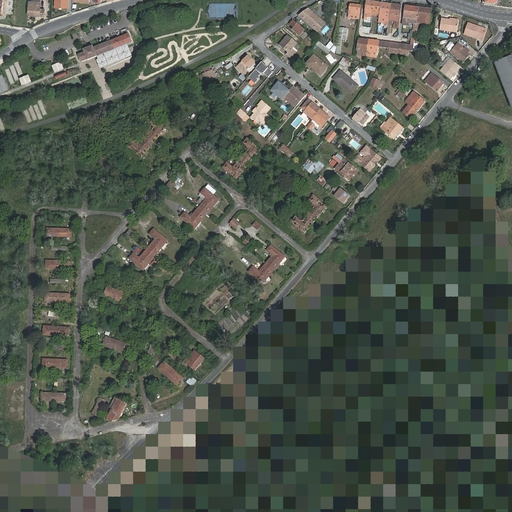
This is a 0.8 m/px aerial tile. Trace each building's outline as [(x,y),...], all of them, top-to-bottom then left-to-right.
[(42,2),(30,1),(28,16),(44,17),(45,10),(41,10),(42,2)] [(372,15),(373,2),(366,1),(363,20),(366,20),(366,17),(367,14),(370,15),(370,17),(371,18),(372,15)] [(379,16),(381,3),(373,2),(372,15),(379,16)] [(381,3),(379,16),(378,22),(381,22),(381,19),(385,19),(384,24),(388,25),(390,4),(381,3)] [(350,4),(348,14),(348,18),(358,19),(360,6),(350,4)] [(401,5),(390,4),(388,25),(387,31),(390,31),(391,25),(391,20),(395,20),(394,24),(395,24),(394,28),(398,28),(401,5)] [(417,19),(419,7),(404,5),(402,25),(408,26),(408,23),(413,24),(413,31),(412,34),(410,33),(409,38),(411,39),(414,39),(415,31),(416,22),(417,19)] [(432,9),(419,7),(417,19),(430,21),(432,9)] [(320,20),(308,8),(299,15),(313,28),(320,20)] [(449,22),(449,20),(440,19),(439,30),(456,32),(457,23),(449,22)] [(304,29),(293,20),(289,24),(293,27),(291,30),(299,35),(304,29)] [(324,24),(320,20),(313,28),(318,32),(324,24)] [(468,23),(465,33),(478,38),(478,39),(482,41),(486,29),(468,23)] [(338,38),(341,39),(342,35),(346,36),(347,28),(340,27),(338,38)] [(283,44),(281,46),(288,52),(287,54),(291,58),(296,52),(292,48),(296,43),(287,35),(281,43),(283,44)] [(92,46),(83,49),(84,52),(77,55),(80,62),(86,59),(87,60),(125,46),(121,37),(93,48),(92,46)] [(364,55),(366,55),(368,40),(358,39),(357,50),(363,51),(363,54),(364,54),(364,55)] [(368,40),(366,55),(369,56),(369,54),(371,54),(371,51),(377,52),(377,47),(378,41),(368,40)] [(383,42),(383,48),(390,48),(408,51),(413,51),(413,46),(410,46),(383,42)] [(462,51),(463,49),(456,44),(449,52),(463,63),(469,56),(462,51)] [(247,55),(236,67),(244,74),(248,71),(247,70),(254,62),(247,55)] [(313,56),(307,63),(320,75),(326,67),(313,56)] [(511,57),(494,65),(511,111),(511,57)] [(340,63),(345,66),(348,61),(343,58),(340,63)] [(450,59),(440,71),(449,79),(452,76),(454,74),(460,67),(450,59)] [(248,77),(255,83),(259,79),(259,75),(261,73),(264,73),(269,76),(273,72),(265,65),(266,65),(262,61),(248,77)] [(77,63),(62,69),(56,71),(30,82),(23,84),(12,89),(13,92),(56,75),(78,66),(77,63)] [(203,74),(206,82),(216,78),(212,70),(203,74)] [(333,79),(351,93),(357,85),(340,71),(333,79)] [(21,78),(23,84),(30,82),(27,75),(21,78)] [(443,84),(433,75),(427,82),(426,81),(425,82),(437,92),(443,84)] [(375,89),(379,81),(373,78),(370,85),(375,89)] [(281,99),(289,91),(278,82),(271,90),(281,99)] [(305,96),(293,86),(289,91),(281,99),(285,102),(287,100),(295,108),(305,96)] [(405,95),(399,89),(396,92),(398,94),(398,95),(402,99),(405,95)] [(425,102),(413,92),(405,102),(409,104),(402,112),(410,119),(416,111),(417,111),(425,102)] [(312,119),(321,110),(312,102),(308,100),(302,107),(306,110),(304,112),(312,119)] [(257,110),(255,113),(251,117),(254,120),(256,118),(259,120),(262,123),(265,122),(268,119),(268,116),(265,114),(270,108),(263,101),(256,109),(257,110)] [(253,111),(255,113),(257,110),(256,109),(263,101),(262,101),(253,111)] [(222,113),(215,106),(211,111),(218,117),(222,113)] [(240,109),(236,114),(242,119),(246,114),(240,109)] [(329,117),(321,110),(312,119),(312,120),(313,120),(308,126),(311,129),(316,123),(321,127),(329,117)] [(363,116),(358,111),(352,119),(357,123),(363,116)] [(146,137),(154,143),(166,128),(153,117),(149,121),(154,126),(155,126),(154,128),(146,137)] [(389,126),(384,132),(393,140),(403,128),(391,117),(386,123),(389,126)] [(339,128),(344,123),(341,120),(336,126),(339,128)] [(380,128),(384,132),(389,126),(386,123),(385,122),(384,122),(380,127),(380,128)] [(335,134),(331,131),(325,139),(329,142),(335,134)] [(142,157),(154,143),(146,137),(139,145),(138,146),(137,146),(132,141),(128,146),(142,157)] [(240,158),(248,164),(259,149),(247,138),(242,143),(248,148),(240,158)] [(380,158),(370,150),(359,163),(360,163),(359,164),(361,166),(362,165),(369,171),(380,158)] [(236,179),(248,164),(240,158),(233,168),(227,163),(223,168),(236,179)] [(315,170),(319,165),(313,160),(312,160),(309,158),(302,166),(310,172),(314,168),(315,170)] [(279,162),(274,168),(279,172),(284,166),(279,162)] [(356,170),(346,162),(338,171),(348,180),(356,170)] [(341,188),(334,196),(343,203),(349,196),(341,188)] [(207,199),(199,209),(206,215),(218,200),(205,189),(201,194),(207,199)] [(308,213),(315,220),(326,206),(313,196),(309,200),(313,204),(314,205),(313,206),(308,213)] [(206,215),(199,209),(191,218),(185,214),(181,218),(194,229),(206,215)] [(305,233),(315,220),(308,213),(302,221),(301,221),(300,221),(295,217),(291,222),(305,233)] [(261,225),(255,220),(251,225),(257,230),(261,225)] [(238,226),(232,221),(230,224),(236,229),(238,226)] [(47,236),(60,237),(60,229),(47,228),(47,236)] [(60,229),(60,237),(71,237),(72,229),(60,229)] [(156,240),(148,249),(155,255),(167,241),(154,229),(150,234),(156,239),(156,240)] [(272,257),(266,264),(273,270),(285,257),(271,246),(268,251),(272,255),(273,256),(272,257)] [(155,255),(148,249),(140,258),(139,258),(134,254),(130,258),(143,269),(155,255)] [(46,269),(59,269),(59,261),(47,261),(46,269)] [(59,261),(59,269),(70,270),(71,262),(59,261)] [(273,270),(266,264),(260,272),(259,273),(258,272),(254,268),(250,273),(263,283),(273,270)] [(124,292),(108,286),(105,295),(121,301),(124,292)] [(45,301),(58,301),(58,294),(46,293),(45,301)] [(58,294),(58,301),(70,302),(70,294),(58,294)] [(148,334),(161,317),(158,315),(145,331),(148,334)] [(44,335),(57,336),(57,327),(45,327),(44,335)] [(57,327),(57,336),(68,337),(69,328),(57,327)] [(143,332),(140,329),(135,335),(139,338),(143,332)] [(116,349),(118,341),(106,337),(104,345),(116,349)] [(130,345),(118,341),(116,349),(127,353),(130,345)] [(181,358),(171,348),(166,353),(177,363),(181,358)] [(188,361),(187,360),(185,359),(183,361),(195,370),(198,366),(199,366),(202,363),(201,362),(205,358),(195,350),(193,352),(195,354),(188,361)] [(193,352),(187,360),(188,361),(195,354),(193,352)] [(43,367),(56,368),(56,360),(43,359),(43,367)] [(56,360),(56,368),(68,369),(68,361),(56,360)] [(168,377),(174,370),(164,361),(158,368),(168,377)] [(183,378),(174,370),(168,377),(177,385),(183,378)] [(192,377),(187,382),(192,386),(196,381),(192,377)] [(42,401),(54,402),(55,394),(43,393),(42,401)] [(55,394),(54,402),(67,402),(67,394),(55,394)] [(106,400),(101,398),(100,397),(92,413),(93,414),(98,416),(106,400)] [(111,421),(119,420),(127,403),(117,398),(107,419),(111,421)]
